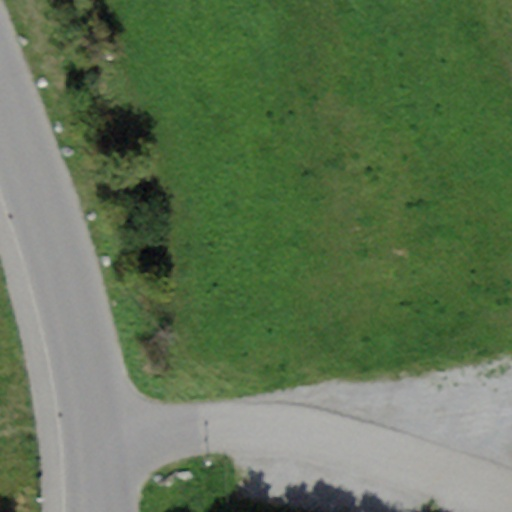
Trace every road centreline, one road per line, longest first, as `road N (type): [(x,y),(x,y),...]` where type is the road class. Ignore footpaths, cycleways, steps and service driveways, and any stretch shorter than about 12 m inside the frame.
road 1 (residential): [(97,511),(86,383),(0,91)]
road 2 (track): [(340,444),(511,410)]
